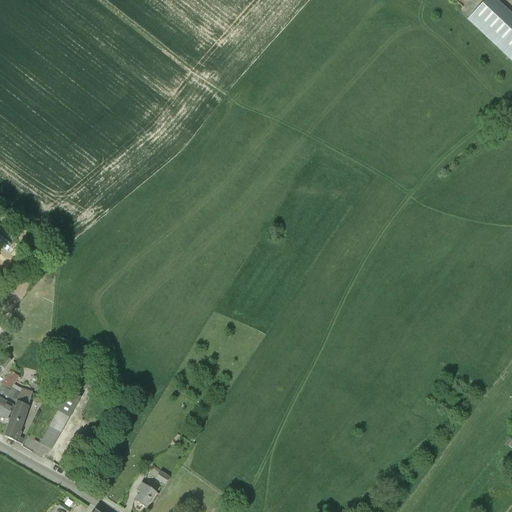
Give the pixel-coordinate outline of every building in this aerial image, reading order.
[(511,15),(495,0),(485,0),(467,19),(511,61),(511,15)] [(9,358),(1,367),(5,370),(13,360),(9,358)] [(19,396),(20,393),(12,388),(19,377),(11,372),(0,389),(0,415),(7,419),(15,409),(14,408),(19,396)] [(19,396),(30,399),(32,392),(21,389),(20,393),(19,396)] [(83,398),(76,396),(66,394),(56,410),(59,412),(40,444),(50,450),(83,398)] [(19,433),(29,407),(27,406),(30,399),(19,396),(14,408),(15,409),(16,410),(5,437),(14,441),(16,442),(21,433),(19,433)] [(156,479),(165,485),(169,477),(161,472),(156,479)] [(141,483),(136,491),(140,493),(135,501),(145,508),(156,493),(141,483)]
